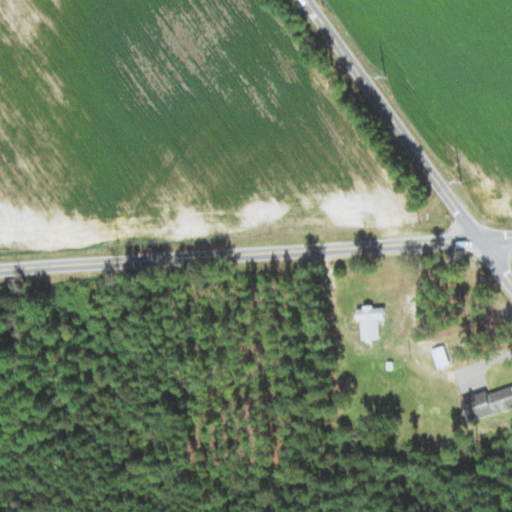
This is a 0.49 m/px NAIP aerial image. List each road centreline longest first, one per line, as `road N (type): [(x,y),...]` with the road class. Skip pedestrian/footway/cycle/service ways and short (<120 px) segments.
road 1 (tertiary): [(511,235),(0,264)]
road 2 (tertiary): [(511,282),(308,0)]
